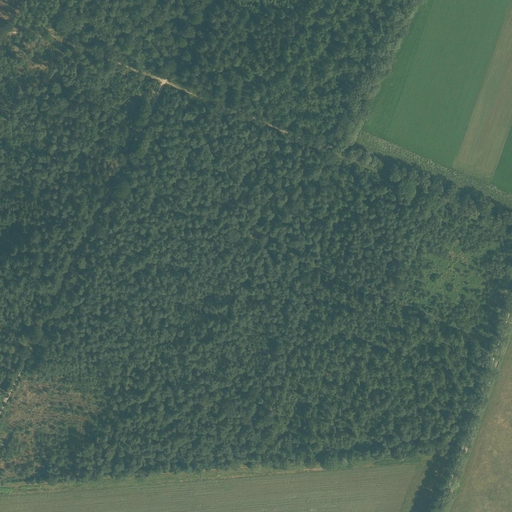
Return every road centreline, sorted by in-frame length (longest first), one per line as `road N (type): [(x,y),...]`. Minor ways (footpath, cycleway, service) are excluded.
road 1 (track): [(0,486),(465,452)]
road 2 (track): [(112,185),(146,191),(498,344)]
road 3 (track): [(74,261),(461,417)]
road 4 (track): [(164,81),(511,226)]
road 5 (track): [(343,157),(257,466)]
road 6 (track): [(112,185),(0,412)]
road 7 (track): [(37,335),(273,412)]
road 8 (track): [(511,317),(444,511)]
road 9 (track): [(16,0),(5,52),(19,175)]
road 10 (track): [(0,30),(42,32),(164,81)]
road 11 (track): [(396,0),(324,148)]
road 12 (track): [(307,0),(248,116)]
